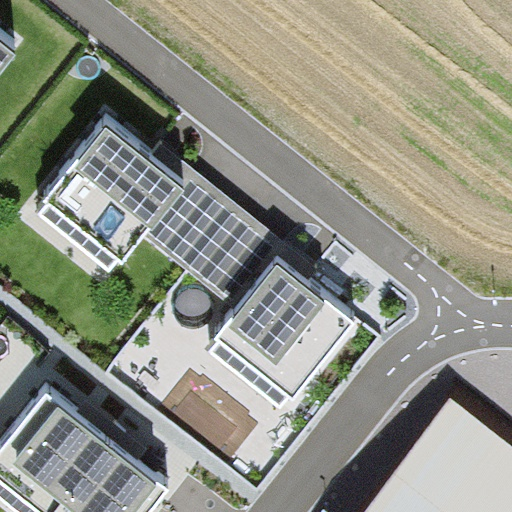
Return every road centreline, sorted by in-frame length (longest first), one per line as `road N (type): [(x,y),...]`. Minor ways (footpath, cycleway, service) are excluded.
road 1 (residential): [(459,327),(431,277),(81,0)]
road 2 (residential): [(459,327),(430,348),(288,511)]
